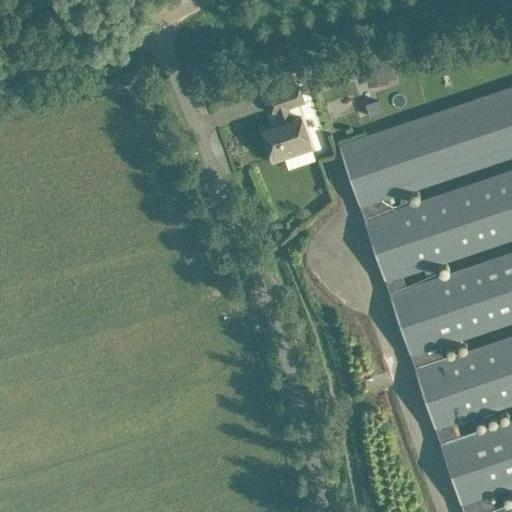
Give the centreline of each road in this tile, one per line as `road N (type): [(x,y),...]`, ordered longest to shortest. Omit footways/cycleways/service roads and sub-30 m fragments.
road 1 (unclassified): [(324,511),(283,343),(152,24)]
road 2 (unclassified): [(0,68),(152,24)]
